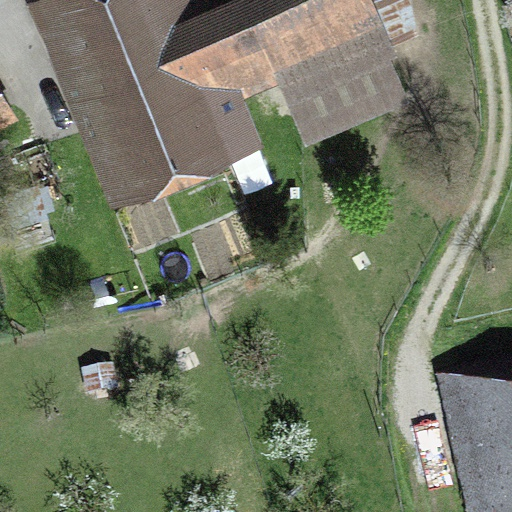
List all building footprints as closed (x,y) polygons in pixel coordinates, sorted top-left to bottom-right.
[(208,0),(59,0),(137,190),(227,154),(219,135),(247,124),(215,47),(261,28),(248,0),(232,0),(212,8),(208,0)] [(248,0),(261,28),(262,31),(263,31),(303,125),(400,84),(382,42),(389,39),(372,0),(329,0),(265,27),(253,0),(248,0)] [(0,87),(0,112),(11,107),(0,87)] [(109,364),(85,368),(88,387),(112,384),(109,364)] [(511,511),(511,374),(466,384),(494,511),(511,511)]
